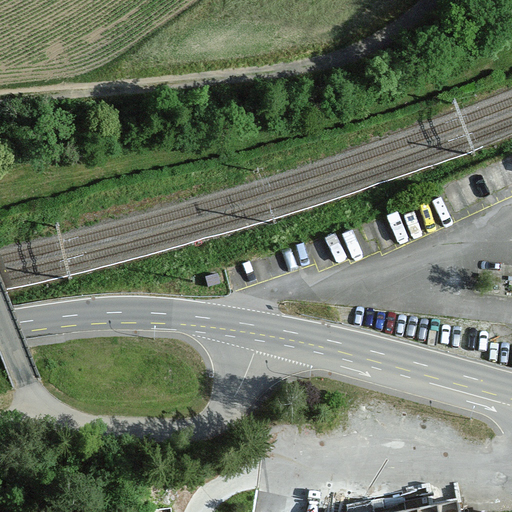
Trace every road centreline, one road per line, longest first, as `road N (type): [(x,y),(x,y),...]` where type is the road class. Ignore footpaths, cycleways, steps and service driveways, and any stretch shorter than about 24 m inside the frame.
road 1 (unclassified): [(0,321),(51,427),(191,432),(237,401),(268,326)]
road 2 (tertiary): [(0,323),(103,308),(174,308),(268,326)]
road 3 (tertiary): [(268,326),(511,391)]
